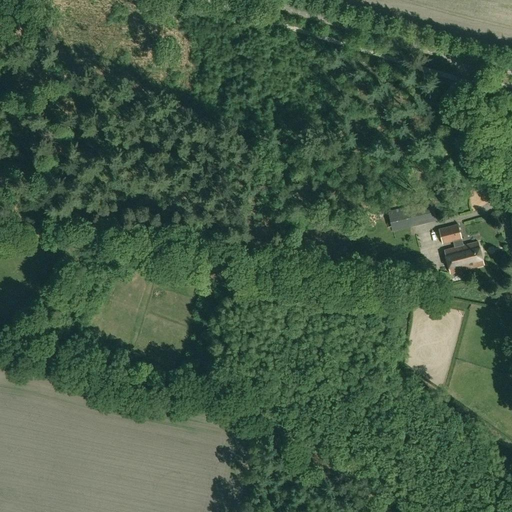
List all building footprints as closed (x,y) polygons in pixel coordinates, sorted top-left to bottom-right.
[(40,41),(36,45),(44,53),(48,48),(40,41)] [(437,221),(432,201),(388,212),(393,232),(437,221)] [(497,201),(485,205),(489,217),(500,214),(497,201)] [(443,244),(462,240),(459,225),(439,229),(443,244)] [(478,242),(444,251),(451,274),(485,265),(478,242)]
